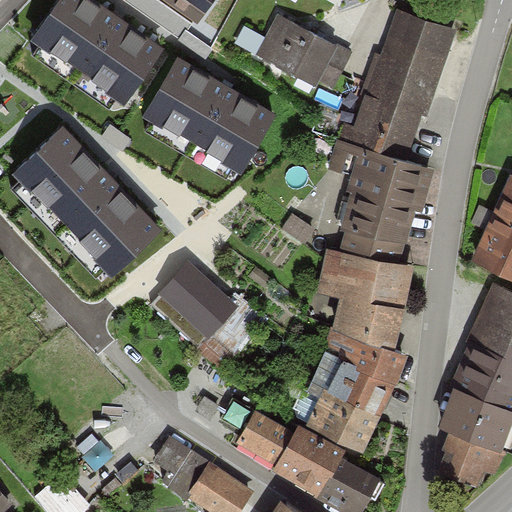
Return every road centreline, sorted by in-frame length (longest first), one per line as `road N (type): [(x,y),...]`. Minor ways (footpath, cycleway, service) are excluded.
road 1 (residential): [(502,0),(454,178),(417,511)]
road 2 (residential): [(315,511),(145,387),(0,228)]
